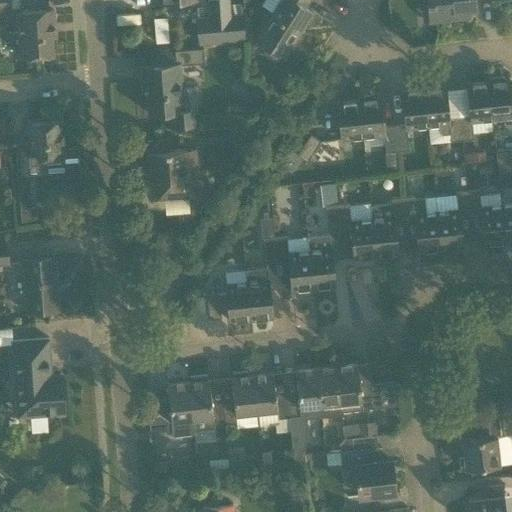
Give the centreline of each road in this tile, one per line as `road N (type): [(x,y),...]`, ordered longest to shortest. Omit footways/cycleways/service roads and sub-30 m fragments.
road 1 (residential): [(122,346),(418,318)]
road 2 (residential): [(122,346),(105,88)]
road 3 (residential): [(439,511),(418,318)]
road 4 (residential): [(511,47),(398,52),(376,42),(368,12)]
road 5 (residential): [(131,511),(122,346)]
road 6 (residential): [(418,318),(432,278),(511,268)]
